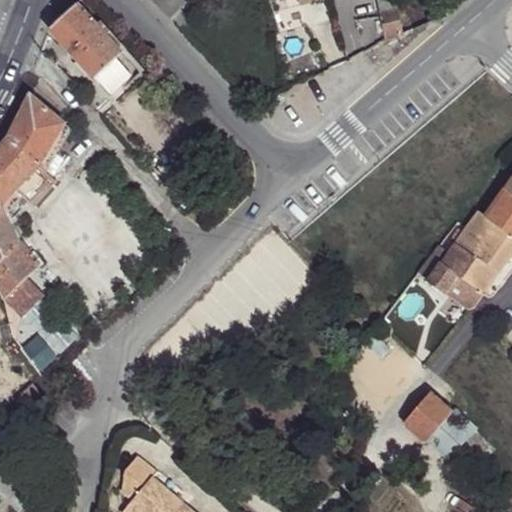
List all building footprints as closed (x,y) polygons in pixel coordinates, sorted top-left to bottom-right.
[(152,0),(171,19),(172,18),(194,38),(208,23),(199,16),(202,12),(189,0),(152,0)] [(392,0),(377,0),(386,42),(401,37),(401,35),(392,0)] [(51,30),(110,96),(132,76),(117,59),(123,54),(78,4),(74,9),(51,30)] [(9,138),(41,166),(64,126),(66,123),(30,94),(9,138)] [(64,126),(41,166),(46,171),(47,171),(70,130),(64,126)] [(0,292),(4,301),(6,299),(23,318),(45,297),(28,279),(38,269),(42,266),(37,261),(34,263),(20,243),(1,207),(16,191),(23,196),(20,199),(30,209),(58,181),(46,171),(41,166),(9,138),(0,148),(0,292)] [(461,277),(484,294),(511,253),(511,194),(505,190),(486,218),(480,213),(468,228),(486,241),(461,277)] [(419,274),(447,294),(460,276),(461,277),(486,241),(468,228),(450,254),(439,246),(419,274)] [(474,307),(484,294),(461,277),(460,276),(447,294),(470,310),(474,307)] [(45,297),(23,318),(60,356),(82,337),(45,297)] [(404,425),(426,444),(440,428),(453,412),(431,393),(404,425)] [(440,428),(462,446),(478,429),(457,409),(453,412),(440,428)] [(426,444),(447,462),(462,446),(440,428),(426,444)] [(192,511),(184,506),(152,478),(157,473),(138,458),(127,470),(123,493),(134,502),(124,511),(192,511)] [(152,478),(184,506),(190,499),(184,493),(185,492),(159,471),(157,473),(152,478)]
